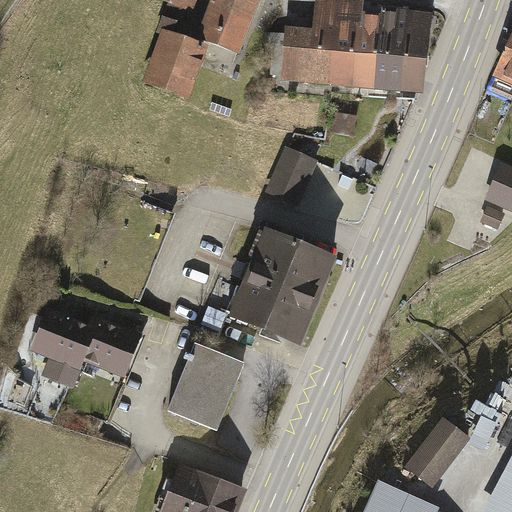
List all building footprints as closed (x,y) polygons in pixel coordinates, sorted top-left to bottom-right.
[(200,0),(164,0),(169,2),(164,15),(182,22),(183,23),(188,12),(194,14),(200,0)] [(261,0),(211,0),(197,38),(240,54),(261,0)] [(337,24),(338,0),(316,0),(314,30),(336,32),(332,86),(357,88),(363,27),(337,24)] [(363,27),(364,12),(365,0),(338,0),(337,24),(363,27)] [(376,90),(401,92),(410,11),(384,8),(384,14),(376,90)] [(425,94),(434,13),(410,11),(401,92),(425,94)] [(357,88),(376,90),(384,14),(364,12),(363,27),(357,88)] [(182,22),(164,15),(157,33),(162,35),(143,82),(190,101),(212,47),(177,33),(182,22)] [(281,81),(332,86),(336,32),(314,30),(286,28),(285,34),(281,75),(281,81)] [(511,85),(511,32),(492,76),(511,85)] [(281,75),(285,34),(268,33),(266,55),(272,55),(271,75),(281,75)] [(358,116),(336,113),(332,136),(355,139),(358,116)] [(320,162),(287,147),(266,192),(299,207),(320,162)] [(511,168),(501,164),(486,201),(511,212),(511,168)] [(504,214),(486,207),(480,222),(498,229),(504,214)] [(346,263),(268,231),(251,274),(232,319),(311,350),(346,263)] [(229,316),(210,308),(203,327),(222,334),(229,316)] [(49,309),(31,352),(50,360),(43,376),(73,388),(84,361),(97,329),(49,309)] [(126,378),(143,335),(102,318),(97,329),(84,361),(126,378)] [(252,366),(198,344),(169,414),(223,436),(252,366)] [(482,414),(471,440),(486,446),(497,420),(482,414)] [(406,468),(434,489),(471,439),(443,419),(406,468)] [(511,511),(511,456),(482,511),(511,511)] [(240,511),(248,491),(181,466),(163,511),(240,511)] [(437,511),(439,509),(380,483),(367,511),(437,511)]
